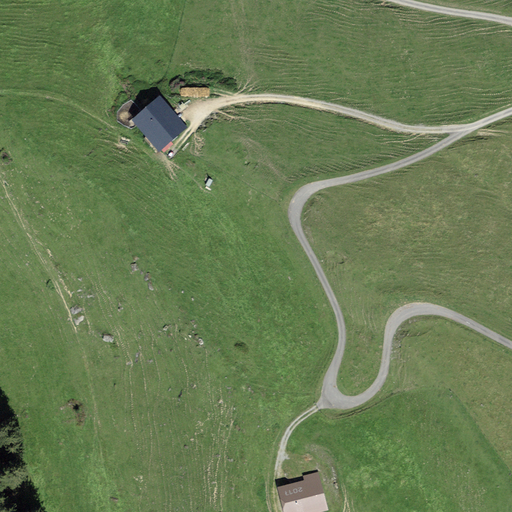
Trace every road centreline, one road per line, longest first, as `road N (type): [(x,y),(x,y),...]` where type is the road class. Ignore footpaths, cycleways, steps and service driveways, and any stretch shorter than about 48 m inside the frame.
road 1 (track): [(511,110),(417,156),(313,186),(299,198),(295,226),(341,326),(329,395)]
road 2 (track): [(193,111),(265,95),(404,127),(469,128)]
road 3 (track): [(410,308),(389,325),(382,370),(369,389),(347,400),(329,395)]
